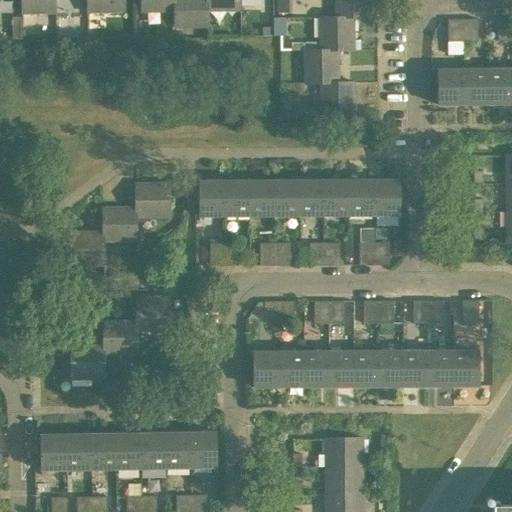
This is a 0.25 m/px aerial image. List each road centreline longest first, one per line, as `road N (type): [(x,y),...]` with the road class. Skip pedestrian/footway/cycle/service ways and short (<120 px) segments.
road 1 (residential): [(232,511),(232,318),(240,293),(265,284),(421,282)]
road 2 (residential): [(421,282),(420,39),(441,1),(483,0)]
road 3 (residential): [(19,511),(18,388),(0,371)]
